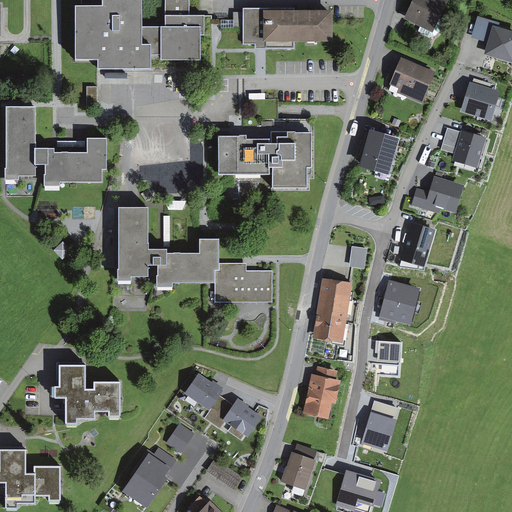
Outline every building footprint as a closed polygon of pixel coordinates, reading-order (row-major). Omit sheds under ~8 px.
[(109,0),(110,10),(81,10),(81,61),(102,61),(102,69),(155,68),(155,59),(202,58),(202,34),(207,33),(207,16),(190,16),(189,0),(109,0)] [(443,0),(414,0),(407,16),(432,28),(444,0),(443,0)] [(295,46),(295,39),(330,39),(330,11),(285,12),(285,8),(244,8),(244,42),(257,42),(257,46),(295,46)] [(244,27),(244,12),(234,12),(234,27),(244,27)] [(487,47),(484,55),(511,63),(511,33),(492,27),(494,21),(477,16),(471,38),(485,42),(484,46),(487,47)] [(401,58),(389,85),(399,89),(398,93),(422,104),(435,73),(401,58)] [(469,82),(460,112),(492,122),(501,92),(490,88),(491,84),(473,79),(472,83),(469,82)] [(7,108),(6,179),(19,179),(19,175),(34,175),(34,164),(45,164),(45,184),(60,184),(60,180),(101,180),(101,168),(107,169),(107,137),(88,137),(87,153),(54,152),(54,149),(35,148),(36,109),(7,108)] [(453,155),(451,161),(478,169),(488,138),(462,130),(461,133),(446,128),(440,151),(453,155)] [(246,135),(219,135),(219,172),(271,172),(272,184),(307,184),(307,164),(313,164),(312,130),(272,130),(272,138),(246,138),(246,135)] [(388,172),(397,138),(371,131),(362,165),(388,172)] [(440,210),(457,214),(465,185),(434,176),(430,192),(416,188),(411,205),(439,213),(440,210)] [(175,281),(199,281),(199,253),(169,253),(169,248),(150,247),(150,206),(121,206),(120,277),(133,277),(133,274),(151,274),(151,263),(158,264),(158,284),(175,284),(175,281)] [(433,230),(412,223),(402,257),(423,264),(433,230)] [(199,237),(199,253),(199,281),(216,281),(216,300),(271,300),(271,272),(245,271),(245,264),(218,264),(218,237),(199,237)] [(368,248),(351,246),(349,266),(365,268),(368,248)] [(313,339),(343,344),(353,284),(323,279),(313,339)] [(420,288),(388,279),(379,317),(411,326),(420,288)] [(404,341),(370,339),(368,378),(402,380),(404,341)] [(85,364),(60,365),(60,387),(56,387),(56,396),(66,396),(66,422),(77,421),(77,416),(95,416),(95,409),(110,409),(110,414),(120,414),(120,382),(94,382),(94,388),(85,388),(85,364)] [(312,374),(303,414),(328,419),(332,403),(337,405),(342,381),(335,379),(337,372),(318,367),(316,375),(312,374)] [(200,373),(185,394),(209,411),(220,395),(225,390),(200,373)] [(234,405),(220,395),(209,411),(204,418),(220,429),(225,422),(223,420),(234,405)] [(374,399),(360,444),(387,452),(401,407),(374,399)] [(234,405),(223,420),(225,422),(248,438),(262,417),(237,400),(234,405)] [(166,443),(182,454),(195,434),(179,424),(166,443)] [(122,492),(147,510),(170,478),(167,475),(177,460),(157,447),(151,455),(148,454),(122,492)] [(25,449),(1,449),(1,471),(0,471),(0,480),(6,481),(6,506),(17,506),(17,501),(36,501),(36,494),(50,494),(51,499),(60,499),(60,466),(35,467),(35,473),(25,473),(25,449)] [(316,461),(291,452),(281,482),(306,490),(316,461)] [(245,480),(219,461),(213,469),(238,489),(245,480)] [(346,470),(336,506),(354,511),(357,501),(373,506),(381,480),(346,470)] [(189,511),(220,511),(209,501),(207,503),(199,495),(186,508),(189,511)]
